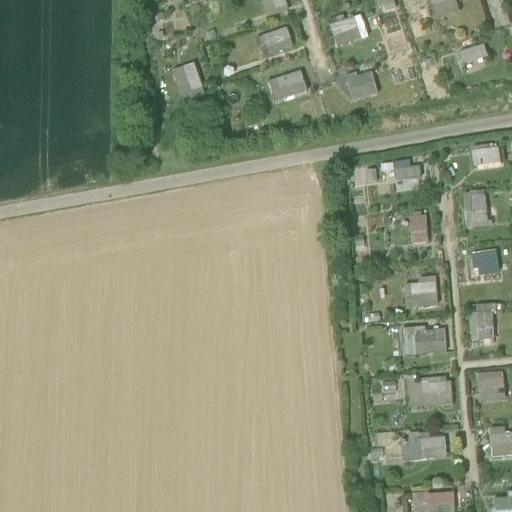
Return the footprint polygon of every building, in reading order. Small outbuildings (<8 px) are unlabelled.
[(283,0),(259,0),(264,18),(287,12),(283,0)] [(457,12),(453,1),(454,0),(426,0),(434,21),(457,12)] [(333,48),(366,40),(360,17),(328,24),(333,48)] [(285,28),(255,39),(263,59),(292,48),(285,28)] [(460,63),(485,58),(482,46),(457,52),(460,63)] [(193,64),(170,71),(181,104),(204,96),(193,64)] [(273,104),(307,94),(300,71),(267,82),(273,104)] [(371,71),(342,77),(346,102),(375,97),(371,71)] [(474,169),(499,163),(495,148),(470,153),(474,169)] [(422,183),(420,163),(391,165),(393,185),(422,183)] [(485,191),(461,193),(463,229),(487,227),(485,191)] [(408,217),(409,245),(426,244),(425,217),(408,217)] [(497,268),(496,252),(468,254),(469,270),(497,268)] [(403,283),(405,310),(437,308),(435,281),(403,283)] [(475,340),(493,341),(494,306),(475,305),(475,340)] [(444,328),(401,330),(402,356),(445,354),(444,328)] [(478,403),(504,401),(502,373),(476,374),(478,403)] [(405,382),(406,408),(450,407),(449,380),(405,382)] [(504,428),(486,430),(490,458),(511,454),(511,437),(505,438),(504,428)] [(444,460),(443,438),(428,438),(427,432),(401,434),(403,462),(444,460)] [(511,511),(511,492),(507,493),(508,498),(489,499),(489,511),(511,511)] [(452,511),(451,493),(410,495),(411,511),(452,511)]
